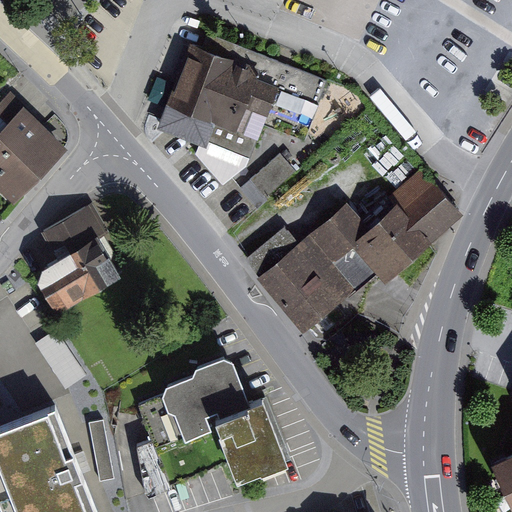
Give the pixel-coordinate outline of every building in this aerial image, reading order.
[(269,118),(310,134),(333,77),(190,20),(151,118),(253,159),(269,118)] [(67,138),(15,90),(0,106),(0,181),(20,200),(64,152),(73,143),(67,138)] [(280,154),(241,188),(257,206),(295,172),(280,154)] [(352,243),(384,280),(454,220),(415,174),(358,222),(341,202),(304,233),(330,262),(352,243)] [(118,236),(98,201),(48,229),(52,235),(23,251),(58,312),(150,259),(132,228),(118,236)] [(293,237),(252,270),(301,331),(342,298),(293,237)] [(57,330),(37,343),(66,387),(86,374),(57,330)] [(273,391),(255,398),(238,352),(167,379),(171,392),(145,402),(159,437),(141,444),(158,489),(234,460),(242,480),(271,469),(298,459),(299,458),(273,391)] [(55,408),(0,429),(0,491),(8,511),(95,511),(78,466),(55,408)] [(104,420),(91,422),(101,480),(114,478),(104,420)]
